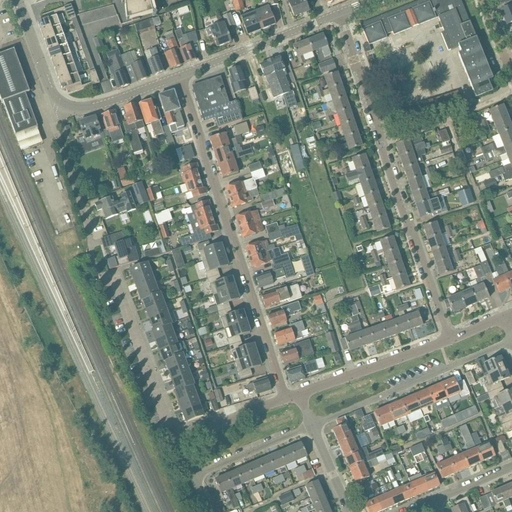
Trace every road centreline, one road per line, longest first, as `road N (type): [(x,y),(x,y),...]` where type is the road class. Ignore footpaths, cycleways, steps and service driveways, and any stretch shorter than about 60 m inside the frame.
road 1 (residential): [(449,338),(339,13)]
road 2 (residential): [(285,399),(179,76)]
road 3 (residential): [(311,424),(511,340)]
road 4 (residential): [(179,76),(339,13)]
road 5 (residential): [(177,441),(116,282)]
road 6 (residential): [(299,393),(449,338)]
road 7 (residential): [(50,89),(60,105),(78,110),(179,76)]
road 8 (residential): [(86,222),(52,126),(50,89)]
road 9 (residential): [(192,477),(311,424)]
